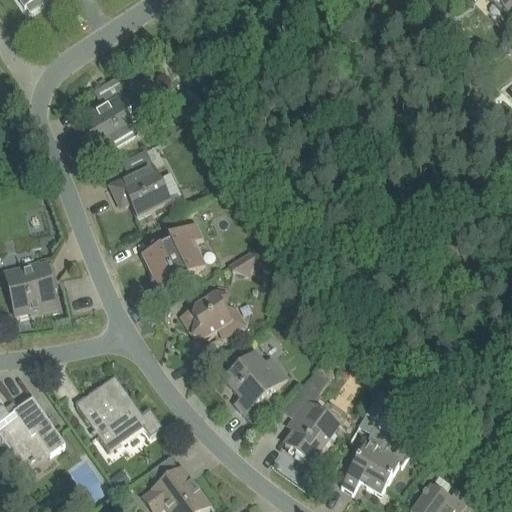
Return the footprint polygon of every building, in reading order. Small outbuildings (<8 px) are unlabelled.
[(18,0),(26,11),(42,0),(50,0),(51,1),(53,0),(18,0)] [(511,0),(491,0),(508,16),(511,11),(511,0)] [(184,46),(179,48),(173,51),(171,53),(176,64),(185,59),(189,57),(188,56),(184,46)] [(104,111),(85,123),(95,140),(91,143),(101,160),(118,150),(138,139),(132,129),(137,126),(132,118),(144,111),(135,96),(132,98),(121,80),(111,86),(94,96),(95,97),(104,111)] [(497,115),(506,126),(511,120),(511,113),(507,107),(497,115)] [(129,182),(111,191),(117,203),(118,206),(124,203),(127,209),(130,208),(138,222),(155,214),(172,206),(171,205),(160,183),(154,170),(147,155),(122,167),(129,181),(129,182)] [(176,283),(187,278),(188,281),(207,272),(195,248),(204,243),(197,229),(169,242),(171,247),(162,251),(162,250),(161,249),(159,248),(157,248),(155,248),(152,251),(152,256),(142,260),(153,284),(150,292),(158,294),(159,295),(177,286),(176,283)] [(254,274),(256,265),(251,257),(230,270),(233,275),(233,277),(243,280),(254,274)] [(7,280),(12,302),(16,321),(58,311),(52,286),(56,285),(52,270),(48,271),(48,270),(7,280)] [(206,343),(218,335),(234,325),(229,317),(237,312),(236,311),(238,305),(229,303),(231,292),(219,289),(217,300),(214,300),(198,310),(181,321),(193,340),(206,343)] [(352,336),(343,348),(340,352),(354,363),(358,359),(367,346),(352,336)] [(278,374),(272,380),(255,359),(244,368),(235,376),(225,384),(242,404),(236,409),(245,420),(260,407),(281,390),(287,385),(278,374)] [(235,376),(244,368),(236,359),(227,367),(235,376)] [(292,403),(304,411),(301,416),(289,432),(296,436),(286,450),(312,469),(324,452),(340,430),(311,410),(331,384),(318,374),(292,403)] [(110,457),(147,431),(151,437),(160,431),(149,415),(143,419),(116,381),(77,409),(110,457)] [(386,399),(381,396),(367,420),(380,427),(386,415),(394,403),(386,399)] [(66,449),(45,420),(34,404),(14,418),(10,421),(3,412),(0,413),(0,439),(27,477),(66,449)] [(413,454),(394,443),(375,433),(342,491),(354,498),(363,484),(369,487),(367,491),(382,500),(392,483),(400,470),(403,472),(413,454)] [(183,472),(167,484),(152,495),(153,497),(143,505),(148,511),(164,511),(210,511),(211,511),(183,472)] [(119,493),(129,486),(121,475),(111,482),(119,493)] [(465,511),(470,506),(459,497),(460,495),(440,480),(432,491),(423,502),(416,511),(465,511)]
